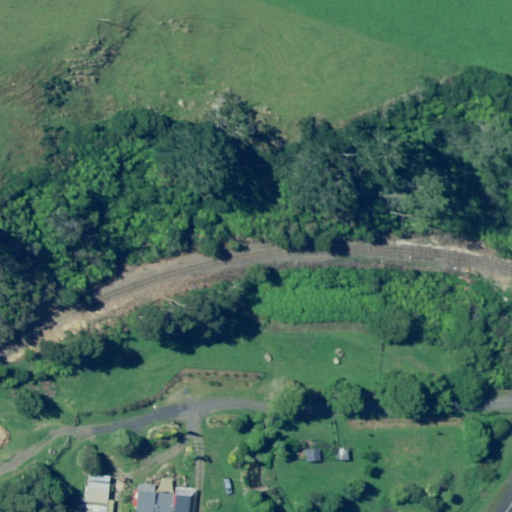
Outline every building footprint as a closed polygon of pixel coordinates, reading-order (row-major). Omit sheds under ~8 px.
[(147,391),(144,383),(125,389),(128,398),(147,391)] [(235,437),(225,433),(221,444),(231,448),(235,437)] [(345,448),(335,448),(335,460),(344,460),(345,448)] [(316,449),(302,449),(302,462),(316,461),(316,449)] [(182,511),(184,496),(166,494),(167,478),(158,477),(157,494),(149,493),(150,485),(133,483),(130,511),(182,511)] [(75,503),(101,505),(102,488),(82,487),(82,498),(75,498),(75,503)] [(100,511),(101,505),(75,503),(75,509),(80,509),(80,511),(100,511)]
